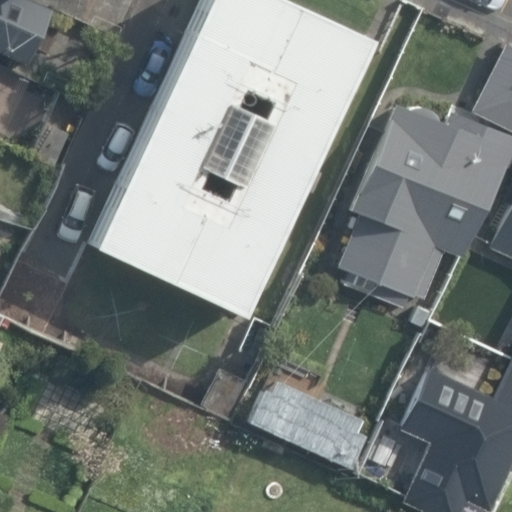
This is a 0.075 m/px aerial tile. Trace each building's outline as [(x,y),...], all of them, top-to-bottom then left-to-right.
[(365,38),(282,0),(199,0),(85,246),(235,316),(365,38)] [(511,43),(496,37),(467,103),(511,122),(511,43)] [(511,150),(511,132),(395,83),(321,255),(413,295),(434,246),(465,260),(511,150)] [(511,169),(482,237),(511,250),(511,296),(477,374),(511,389),(511,169)] [(481,511),(511,440),(511,400),(420,361),(392,427),(422,440),(402,487),(399,492),(445,511),(481,511)] [(341,465),(357,429),(363,415),(285,379),(262,430),(341,465)]
